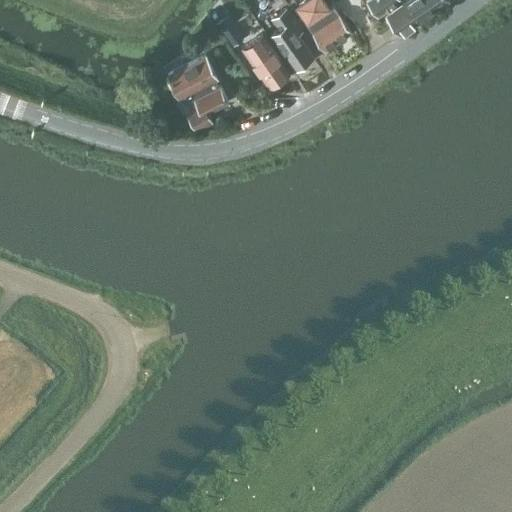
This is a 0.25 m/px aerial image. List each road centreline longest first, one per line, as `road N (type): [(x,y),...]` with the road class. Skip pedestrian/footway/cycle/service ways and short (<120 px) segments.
road 1 (tertiary): [(0,104),(130,146),(219,152),(306,118),(474,0)]
road 2 (unclassified): [(0,507),(97,409),(122,365),(117,324),(95,304),(0,268)]
